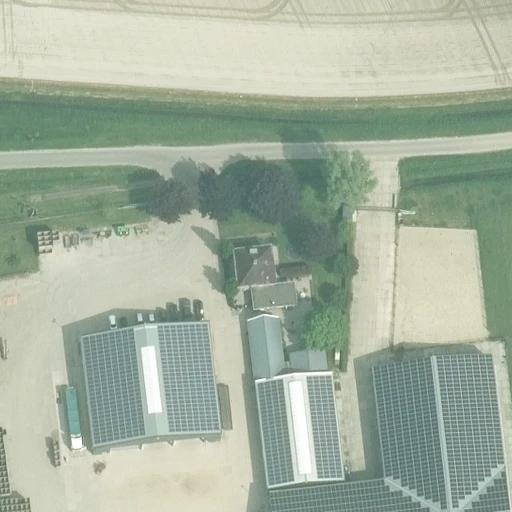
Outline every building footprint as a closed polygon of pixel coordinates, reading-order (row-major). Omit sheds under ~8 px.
[(238,293),(251,292),(253,313),(296,308),(293,287),(274,289),(269,253),(248,256),(245,254),(240,254),(238,257),(234,258),(238,293)] [(279,322),(247,325),(250,349),(281,346),(279,322)] [(205,330),(76,345),(89,456),(218,441),(205,330)] [(282,356),(251,359),(255,390),(266,496),(343,488),(347,487),(336,381),(328,382),(325,357),(290,361),(293,385),(286,386),(282,356)] [(383,488),(267,500),(268,511),(507,511),(491,363),(371,376),(383,488)]
